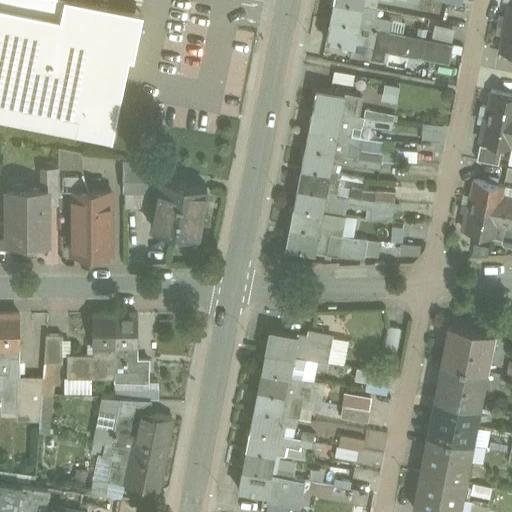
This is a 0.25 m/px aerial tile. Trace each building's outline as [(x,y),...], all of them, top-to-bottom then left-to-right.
[(0,0),(0,118),(115,141),(142,10),(94,0),(0,0)] [(368,5),(345,0),(334,0),(331,17),(377,27),(389,29),(391,19),(376,16),(377,6),(368,4),(368,5)] [(377,27),(331,17),(327,38),(353,43),(351,54),(370,57),(368,65),(369,65),(374,39),(376,30),(377,30),(377,27)] [(406,24),(395,22),(393,30),(394,30),(404,32),(406,24)] [(511,26),(504,25),(499,50),(511,52),(511,26)] [(404,32),(394,30),(393,30),(389,29),(377,27),(377,30),(376,30),(374,39),(422,49),(424,36),(404,32)] [(378,83),(375,98),(391,101),(393,85),(378,83)] [(360,96),(317,87),(314,106),(356,114),(360,96)] [(511,93),(492,89),(487,114),(511,118),(511,93)] [(356,114),(314,106),(310,125),(351,134),(353,123),(362,124),(363,123),(364,116),(356,114)] [(378,110),(366,107),(364,116),(377,118),(378,110)] [(385,111),(378,110),(377,118),(384,119),(385,111)] [(511,118),(487,114),(486,114),(481,139),(511,145),(511,118)] [(377,118),(364,116),(363,123),(375,126),(377,118)] [(393,120),(384,120),(384,119),(377,118),(375,126),(392,129),(393,120)] [(443,124),(424,122),(423,132),(442,134),(443,124)] [(351,134),(310,125),(306,145),(334,151),(336,141),(349,143),(350,142),(351,134)] [(359,148),(350,142),(349,143),(336,141),(334,151),(356,155),(369,158),(395,160),(395,159),(396,152),(370,150),(359,148)] [(155,149),(123,142),(120,157),(124,158),(152,163),(155,149)] [(502,148),(480,143),(477,158),(499,163),(502,148)] [(84,150),(60,145),(60,166),(60,169),(60,174),(84,174),(84,150)] [(334,151),(306,145),(302,165),(330,170),(332,160),(354,164),(354,163),(356,155),(334,151)] [(418,150),(396,148),(396,152),(395,159),(418,161),(418,150)] [(369,158),(356,155),(354,163),(367,165),(369,158)] [(152,163),(124,158),(124,189),(150,189),(152,163)] [(330,170),(302,165),(298,185),(336,192),(340,175),(339,174),(339,172),(330,170)] [(60,169),(60,166),(47,166),(47,187),(48,187),(48,202),(60,202),(60,174),(60,169)] [(208,185),(162,177),(153,226),(198,234),(208,185)] [(505,184),(474,178),(469,203),(500,209),(504,193),(505,184)] [(28,187),(24,183),(16,183),(12,187),(8,187),(8,222),(8,240),(14,240),(23,240),(25,238),(33,238),(34,240),(49,240),(48,202),(48,187),(47,187),(28,187)] [(336,192),(298,185),(295,204),(327,210),(329,200),(348,202),(349,194),(336,192)] [(362,188),(351,186),(349,194),(361,197),(362,188)] [(373,190),(362,188),(361,197),(373,198),(373,190)] [(396,189),(375,188),(374,198),(395,200),(396,189)] [(112,189),(72,189),(73,253),(112,252),(112,189)] [(511,195),(504,193),(500,209),(511,211),(511,195)] [(361,197),(349,194),(348,202),(360,204),(361,197)] [(500,209),(469,203),(465,226),(496,233),(500,209)] [(327,210),(295,204),(291,224),(319,229),(323,230),(327,210)] [(511,211),(500,209),(496,233),(505,235),(507,226),(511,227),(511,211)] [(8,222),(0,221),(0,245),(14,246),(14,240),(8,240),(8,222)] [(319,229),(291,224),(287,245),(315,250),(319,229)] [(344,226),(333,225),(332,232),(342,234),(344,226)] [(355,228),(344,226),(342,234),(354,236),(355,228)] [(367,230),(355,228),(354,236),(366,238),(367,230)] [(323,230),(319,229),(315,250),(327,252),(338,254),(342,234),(332,232),(323,230)] [(354,236),(342,234),(338,254),(351,256),(365,256),(368,239),(366,238),(354,236)] [(21,312),(0,312),(0,408),(21,409),(21,377),(21,312)] [(99,344),(99,354),(70,354),(70,376),(116,376),(116,312),(94,312),(94,344),(99,344)] [(137,312),(116,312),(116,376),(116,379),(149,380),(149,359),(137,359),(137,312)] [(493,332),(451,324),(444,362),(486,370),(493,332)] [(401,328),(390,326),(386,345),(396,347),(401,328)] [(308,336),(270,328),(266,348),(300,355),(307,357),(318,359),(330,361),(330,360),(327,359),(332,334),(310,330),(308,336)] [(63,333),(48,333),(46,361),(63,362),(63,333)] [(300,355),(266,348),(262,368),(294,374),(303,376),(307,357),(300,355)] [(330,361),(318,359),(316,367),(328,369),(330,361)] [(486,370),(444,362),(437,398),(479,406),(486,370)] [(294,374),(262,368),(259,388),(294,395),(297,384),(292,383),(294,374)] [(350,385),(382,388),(384,371),(352,368),(350,385)] [(44,377),(21,377),(21,409),(41,409),(44,377)] [(294,395),(259,388),(255,408),(282,413),(297,416),(301,396),(294,395)] [(322,392),(311,390),(309,398),(320,400),(322,392)] [(151,398),(123,397),(121,405),(149,411),(151,398)] [(320,400),(309,398),(308,405),(319,407),(320,400)] [(479,406),(437,398),(430,435),(472,443),(479,406)] [(351,406),(320,400),(319,407),(318,410),(349,416),(351,406)] [(149,411),(121,405),(116,431),(115,430),(114,434),(116,434),(114,443),(166,454),(170,432),(167,432),(170,417),(173,418),(173,416),(149,411)] [(282,413),(255,408),(251,427),(294,436),(296,426),(280,423),(282,413)] [(297,416),(282,413),(280,423),(296,426),(297,416),(299,417),(299,416),(297,416)] [(294,436),(251,427),(247,447),(280,454),(286,454),(288,445),(301,448),(302,445),(301,445),(302,437),(294,436)] [(315,432),(304,430),(302,437),(314,439),(315,432)] [(366,438),(342,433),(340,444),(364,449),(366,438)] [(472,443),(430,435),(423,471),(465,479),(472,443)] [(314,439),(302,437),(301,445),(302,445),(312,447),(314,439)] [(114,443),(108,442),(105,454),(114,456),(110,479),(159,489),(166,454),(114,443)] [(280,454),(247,447),(243,466),(276,473),(280,454)] [(276,473),(243,466),(239,487),(265,492),(264,498),(295,504),(298,489),(304,490),(306,479),(276,473)] [(336,473),(308,467),(306,479),(311,480),(334,484),(336,473)] [(458,511),(465,479),(423,471),(416,507),(415,506),(414,507),(415,507),(415,508),(437,511),(458,511)] [(0,511),(18,511),(24,483),(0,479),(0,511)] [(334,484),(311,480),(309,491),(332,496),(335,484),(334,484)] [(80,511),(85,491),(24,483),(18,511),(80,511)]
